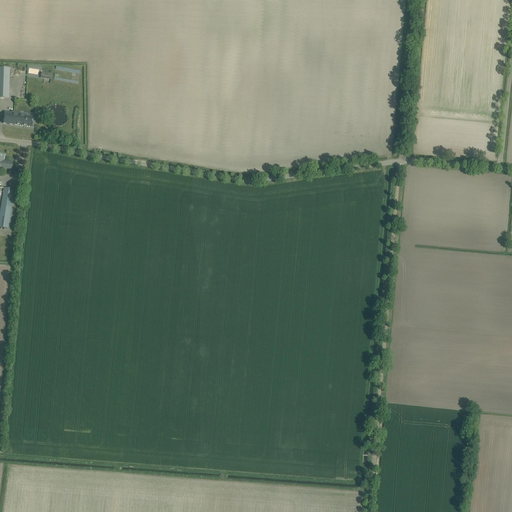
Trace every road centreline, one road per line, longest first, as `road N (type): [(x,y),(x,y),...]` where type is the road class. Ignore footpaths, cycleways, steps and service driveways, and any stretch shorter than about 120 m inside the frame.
road 1 (track): [(369,511),(414,0)]
road 2 (unclassified): [(497,168),(410,160),(247,180),(0,139)]
road 3 (unclassified): [(497,168),(511,43)]
